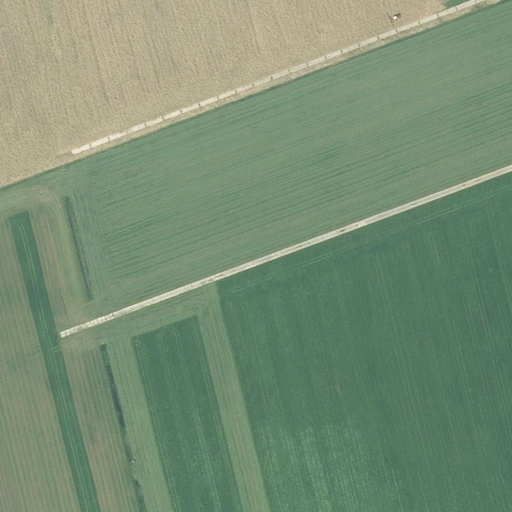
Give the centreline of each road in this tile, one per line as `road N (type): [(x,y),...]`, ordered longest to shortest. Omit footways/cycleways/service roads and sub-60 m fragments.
road 1 (track): [(473,0),(0,174)]
road 2 (track): [(511,167),(63,334)]
